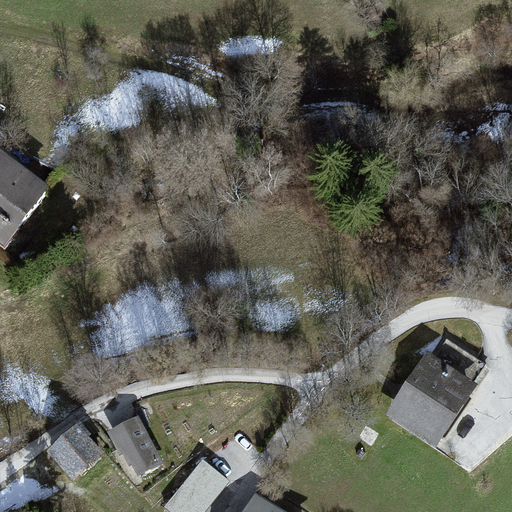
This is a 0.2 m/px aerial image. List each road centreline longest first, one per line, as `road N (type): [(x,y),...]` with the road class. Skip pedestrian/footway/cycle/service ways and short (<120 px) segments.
road 1 (residential): [(0,470),(67,425),(148,388),(239,378),(293,380),(316,390)]
road 2 (residential): [(316,390),(384,334),(434,308),(511,315)]
road 3 (residential): [(316,390),(232,511)]
